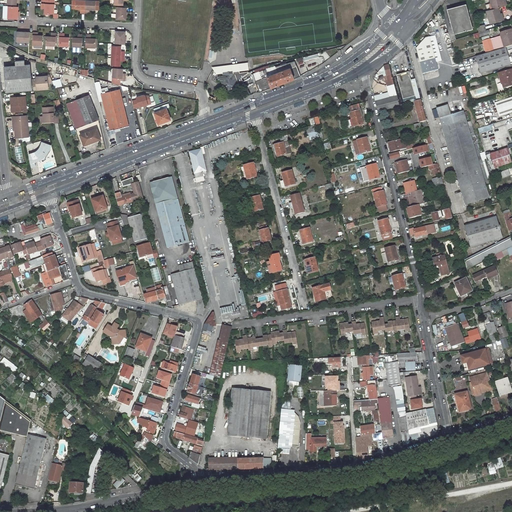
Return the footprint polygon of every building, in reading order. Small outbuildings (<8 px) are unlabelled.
[(82,10),(83,10),(83,13),(87,13),(87,0),(79,0),(77,0),(77,2),(74,2),(74,9),(77,9),(82,10)] [(91,10),(92,10),(101,10),(101,1),(87,0),(87,13),(90,13),(91,10)] [(489,0),(493,9),(498,8),(505,6),(503,0),(502,0),(489,0)] [(465,3),(447,8),(455,35),(473,30),(465,3)] [(55,15),(55,5),(43,4),(42,8),(46,8),(46,10),(46,15),(54,15),(55,15)] [(19,7),(8,6),(8,19),(18,19),(19,7)] [(117,20),(127,20),(128,8),(118,8),(117,20)] [(455,35),(447,8),(442,9),(450,36),(455,35)] [(490,24),(502,21),(500,14),(498,8),(493,9),(487,11),(490,24)] [(211,38),(219,39),(220,30),(213,29),(211,38)] [(507,47),(511,45),(511,30),(501,33),(502,35),(505,47),(507,47)] [(18,42),(30,43),(31,38),(31,33),(19,32),(18,42)] [(117,32),(116,44),(126,45),(127,32),(117,32)] [(39,36),(38,36),(38,33),(34,33),(34,46),(44,46),(44,36),(39,36)] [(47,37),(47,46),(48,46),(48,49),(55,49),(55,46),(57,46),(58,33),(54,33),(54,37),(52,37),(47,37)] [(65,34),(61,33),(60,46),(71,47),(71,38),(66,38),(65,38),(65,34)] [(81,38),(79,38),(74,38),(74,47),(84,48),(85,34),(81,34),(81,38)] [(97,48),(98,39),(93,39),(91,39),(91,35),(87,35),(87,48),(97,48)] [(502,35),(485,41),(489,52),(505,47),(502,35)] [(437,69),(429,37),(425,37),(416,48),(423,74),(437,69)] [(217,45),(210,44),(208,61),(209,63),(215,59),(217,45)] [(113,46),(113,56),(126,57),(126,53),(122,53),(122,51),(122,47),(113,46)] [(507,47),(505,47),(489,52),(475,56),(481,73),(511,64),(507,47)] [(126,57),(113,56),(113,60),(112,66),(121,67),(121,62),(122,60),(126,61),(126,57)] [(13,65),(12,57),(4,58),(5,66),(13,65)] [(32,89),(31,76),(30,64),(25,65),(24,60),(16,61),(16,66),(5,67),(7,92),(32,89)] [(260,91),(294,79),(301,76),(295,61),(275,67),(265,69),(253,74),(251,74),(254,81),(256,81),(260,91)] [(217,77),(217,80),(221,80),(226,94),(245,87),(242,78),(248,74),(248,72),(239,73),(239,71),(248,70),(247,64),(213,68),(216,73),(222,73),(223,76),(217,77)] [(378,111),(399,106),(388,65),(383,66),(387,81),(386,81),(387,87),(386,88),(389,98),(375,102),(378,111)] [(121,80),(127,80),(127,75),(124,75),(124,73),(124,68),(114,68),(114,83),(121,85),(121,80)] [(503,88),(511,85),(511,68),(498,73),(501,84),(502,84),(503,88)] [(397,76),(403,100),(415,97),(408,72),(397,76)] [(36,77),(37,88),(49,87),(48,83),(53,83),(50,74),(47,74),(48,76),(36,77)] [(55,88),(63,86),(61,78),(52,80),(55,88)] [(129,126),(120,90),(101,94),(110,131),(129,126)] [(149,98),(151,103),(163,99),(161,94),(149,98)] [(99,120),(89,95),(67,104),(76,128),(99,120)] [(26,96),(11,97),(11,106),(12,106),(13,108),(12,108),(12,112),(26,111),(26,96)] [(511,96),(494,103),(498,116),(511,111),(511,96)] [(414,102),(420,123),(426,121),(421,100),(414,102)] [(437,110),(440,119),(463,112),(460,102),(437,110)] [(357,104),(347,107),(351,120),(346,121),(348,128),(363,124),(362,122),(363,121),(362,116),(361,116),(359,109),(357,104)] [(43,107),(43,116),(44,122),(54,121),(54,115),(53,106),(43,107)] [(155,113),(159,124),(170,120),(166,108),(155,113)] [(488,179),(482,160),(478,161),(477,158),(481,157),(476,142),(473,143),(471,139),(475,138),(470,122),(466,123),(463,112),(440,119),(466,205),(490,198),(485,182),(484,180),(488,179)] [(27,116),(14,117),(15,130),(16,137),(28,137),(27,116)] [(491,129),(490,124),(477,128),(479,133),(491,129)] [(316,125),(306,127),(310,140),(320,137),(316,125)] [(80,135),(84,147),(93,144),(93,142),(100,139),(96,129),(80,135)] [(370,151),(366,138),(353,141),(356,155),(370,151)] [(406,147),(403,138),(388,142),(390,151),(406,147)] [(44,152),(46,149),(49,150),(51,145),(42,142),(41,145),(40,145),(39,148),(38,149),(36,151),(34,152),(33,153),(29,154),(32,167),(35,166),(35,162),(37,162),(38,161),(41,159),(44,157),(47,154),(44,152)] [(285,155),(282,143),(274,145),(277,157),(285,155)] [(425,145),(428,156),(435,154),(432,144),(428,145),(425,145)] [(203,172),(205,171),(200,149),(189,152),(194,173),(195,173),(197,182),(205,180),(203,172)] [(505,149),(490,153),(494,168),(509,163),(505,149)] [(406,160),(402,161),(395,163),(398,174),(409,171),(406,160)] [(244,165),(247,179),(257,177),(253,163),(244,165)] [(379,178),(375,164),(366,167),(369,180),(379,178)] [(438,164),(428,166),(429,171),(431,170),(433,176),(438,175),(436,169),(439,168),(438,164)] [(501,171),(503,177),(511,175),(509,169),(501,171)] [(291,171),(281,174),(283,180),(285,187),(295,184),(291,171)] [(442,176),(432,179),(435,187),(444,184),(442,176)] [(150,183),(167,247),(189,241),(172,177),(150,183)] [(132,178),(121,182),(122,187),(132,185),(134,184),(132,178)] [(406,193),(416,191),(413,180),(403,183),(406,193)] [(142,199),(138,183),(137,183),(132,185),(134,194),(121,198),(120,193),(115,194),(118,206),(142,199)] [(416,191),(406,193),(400,195),(401,199),(406,197),(408,207),(423,203),(420,190),(416,191)] [(383,191),(373,194),(376,207),(377,207),(379,213),(387,211),(385,205),(386,205),(383,191)] [(299,194),(290,196),(292,203),(293,208),(295,214),(303,212),(299,194)] [(107,208),(103,196),(92,200),(96,212),(107,208)] [(260,196),(250,198),(253,212),(263,209),(260,196)] [(69,207),(70,211),(72,217),(82,214),(78,200),(67,203),(68,207),(69,207)] [(423,203),(408,207),(403,209),(404,210),(407,210),(409,217),(405,217),(406,219),(421,215),(419,207),(424,205),(424,206),(427,206),(426,203),(423,203)] [(452,218),(452,217),(449,208),(432,213),(434,221),(439,219),(439,217),(445,216),(446,220),(452,218)] [(43,215),(46,225),(53,223),(49,213),(43,215)] [(144,221),(143,215),(127,219),(135,243),(147,240),(142,222),(144,221)] [(502,237),(495,217),(464,227),(471,247),(502,237)] [(387,219),(378,222),(381,235),(391,233),(387,219)] [(116,222),(106,225),(111,242),(121,239),(116,222)] [(39,231),(36,224),(21,226),(22,232),(20,232),(21,236),(25,235),(39,231)] [(415,237),(430,234),(428,226),(413,229),(413,228),(409,229),(410,236),(414,234),(415,237)] [(312,242),(309,228),(299,231),(303,244),(312,242)] [(260,231),(263,242),(271,240),(268,229),(260,231)] [(38,243),(40,250),(53,246),(50,237),(40,240),(41,242),(38,243)] [(466,270),(484,260),(511,245),(511,244),(511,240),(464,264),(466,270)] [(24,254),(27,253),(25,246),(21,247),(20,243),(11,246),(14,254),(23,252),(24,254)] [(25,246),(27,253),(28,255),(40,250),(38,243),(34,244),(34,243),(25,246)] [(3,244),(0,245),(0,246),(4,258),(8,257),(8,258),(13,256),(10,246),(5,247),(3,244)] [(90,245),(80,248),(84,262),(94,259),(90,245)] [(152,252),(150,245),(138,248),(140,258),(146,256),(148,260),(149,260),(151,267),(155,265),(154,258),(159,257),(157,251),(152,252)] [(385,249),(388,262),(398,260),(394,246),(385,249)] [(506,250),(493,256),(495,259),(508,253),(506,250)] [(55,255),(54,252),(52,253),(24,263),(26,268),(29,267),(30,268),(41,264),(41,265),(43,265),(46,272),(41,274),(46,287),(53,284),(51,278),(61,274),(63,282),(70,279),(65,264),(58,267),(54,256),(55,255)] [(279,259),(281,259),(279,253),(269,256),(273,273),(282,271),(279,259)] [(449,273),(449,271),(445,255),(442,256),(441,253),(436,254),(437,257),(433,259),(437,274),(440,273),(441,276),(449,273)] [(316,257),(304,260),(308,274),(319,271),(316,257)] [(126,270),(116,273),(119,283),(129,281),(129,283),(137,281),(136,280),(139,279),(134,262),(129,263),(130,268),(125,269),(126,270)] [(193,263),(179,267),(180,273),(172,275),(180,306),(197,302),(198,304),(196,314),(203,315),(204,306),(193,263)] [(463,264),(457,267),(459,272),(465,270),(463,264)] [(495,265),(488,267),(472,272),(473,277),(479,276),(487,273),(487,277),(498,274),(495,265)] [(16,266),(11,268),(14,277),(19,275),(16,266)] [(158,267),(151,269),(155,282),(162,280),(158,267)] [(99,268),(92,270),(93,274),(94,274),(95,277),(97,283),(102,281),(106,280),(103,271),(100,272),(99,268)] [(9,269),(8,269),(0,271),(0,281),(2,281),(13,278),(9,269)] [(106,280),(102,281),(103,285),(111,283),(109,278),(108,279),(105,270),(103,271),(106,280)] [(405,288),(402,274),(392,277),(395,291),(405,288)] [(465,278),(455,283),(462,295),(471,291),(465,278)] [(462,295),(455,283),(454,283),(460,296),(462,295)] [(330,284),(312,288),(312,289),(314,296),(315,302),(325,299),(323,292),(332,290),(330,284)] [(155,288),(159,300),(159,301),(166,300),(162,285),(155,287),(155,288)] [(159,300),(155,288),(150,289),(151,290),(147,291),(148,294),(144,295),(146,303),(159,300)] [(281,311),(293,308),(288,289),(277,292),(281,311)] [(64,304),(61,293),(50,296),(54,312),(61,310),(61,307),(64,304)] [(89,299),(80,297),(79,300),(83,306),(89,299)] [(27,310),(34,320),(42,314),(32,300),(24,305),(27,310)] [(70,322),(80,309),(83,307),(74,301),(69,310),(67,309),(63,316),(70,322)] [(86,326),(90,319),(96,310),(101,302),(96,301),(93,306),(92,305),(84,319),(81,323),(86,326)] [(101,302),(96,310),(97,310),(89,323),(96,328),(104,315),(101,313),(103,311),(101,310),(105,303),(101,302)] [(24,312),(31,322),(34,320),(27,310),(24,312)] [(446,326),(458,321),(455,313),(443,317),(446,326)] [(495,340),(492,333),(496,332),(493,322),(489,323),(487,318),(486,313),(481,315),(491,342),(495,340)] [(462,317),(459,318),(463,328),(468,326),(467,321),(465,316),(463,317),(462,317)] [(377,331),(385,330),(385,325),(384,317),(380,318),(380,321),(372,322),(374,334),(378,334),(377,331)] [(409,320),(400,321),(400,317),(396,318),(396,321),(398,331),(405,330),(406,332),(410,331),(409,320)] [(46,320),(40,326),(42,329),(48,323),(46,320)] [(386,332),(393,332),(394,333),(398,333),(398,331),(396,321),(388,323),(388,325),(385,325),(385,330),(386,332)] [(352,324),(353,332),(354,335),(362,334),(362,336),(366,335),(364,323),(356,324),(356,322),(352,322),(352,324)] [(116,330),(119,325),(115,323),(112,327),(108,324),(103,332),(108,335),(109,332),(112,334),(112,337),(112,344),(120,343),(124,337),(126,337),(125,330),(120,331),(119,332),(116,330)] [(340,324),(342,336),(346,335),(346,333),(353,332),(352,324),(349,325),(348,323),(340,324)] [(458,323),(448,326),(454,345),(464,342),(458,323)] [(175,336),(177,327),(167,324),(163,334),(168,335),(169,335),(175,336)] [(222,377),(232,326),(221,324),(211,375),(222,377)] [(504,325),(501,326),(503,333),(501,334),(498,335),(499,338),(508,335),(504,325)] [(465,338),(466,343),(481,338),(478,328),(468,332),(469,336),(465,338)] [(295,332),(287,333),(287,331),(283,331),(283,333),(284,341),(284,344),(292,343),(292,345),(297,344),(295,332)] [(277,342),(284,341),(283,333),(279,333),(279,332),(271,333),(271,335),(272,345),(277,344),(277,342)] [(173,348),(179,349),(181,350),(184,339),(183,339),(184,334),(178,333),(176,337),(177,337),(178,338),(175,347),(174,347),(173,348)] [(141,335),(136,348),(142,350),(141,354),(145,355),(146,352),(151,340),(151,339),(141,335)] [(272,345),(271,335),(263,336),(263,339),(259,339),(260,347),(268,346),(268,347),(273,347),(272,345)] [(248,349),(247,339),(246,336),(242,336),(243,340),(235,341),(236,353),(241,352),(240,350),(248,349)] [(252,348),(260,347),(259,339),(255,339),(255,337),(247,339),(248,349),(248,350),(253,350),(252,348)] [(506,337),(500,339),(503,349),(509,347),(506,337)] [(150,357),(156,342),(151,340),(146,352),(145,355),(150,357)] [(134,350),(127,347),(124,354),(131,357),(134,350)] [(489,364),(485,349),(465,354),(467,362),(471,361),(473,368),(489,364)] [(396,354),(397,362),(398,367),(406,367),(405,362),(418,361),(417,353),(416,353),(410,353),(396,354)] [(77,365),(81,358),(75,355),(71,361),(77,365)] [(102,363),(89,355),(84,363),(97,372),(102,363)] [(365,356),(357,356),(358,365),(366,364),(365,356)] [(336,367),(340,367),(339,358),(328,359),(328,358),(321,358),(321,363),(323,363),(323,366),(336,365),(336,367)] [(4,366),(8,368),(7,369),(9,370),(13,365),(7,361),(6,362),(4,366)] [(169,364),(163,362),(161,368),(175,372),(178,364),(170,361),(169,364)] [(397,362),(385,364),(388,386),(401,384),(398,367),(397,362)] [(121,376),(132,379),(135,367),(124,364),(121,376)] [(300,365),(290,364),(290,368),(289,380),(289,383),(289,384),(290,385),(291,385),(292,384),(293,383),(293,381),(299,381),(300,365)] [(369,375),(372,375),(372,367),(363,367),(363,373),(362,373),(362,377),(364,377),(364,380),(369,380),(369,375)] [(149,369),(143,386),(152,390),(159,373),(149,369)] [(22,372),(18,377),(23,381),(27,376),(22,372)] [(492,385),(487,373),(470,377),(471,382),(469,383),(472,396),(476,395),(481,394),(480,388),(492,385)] [(11,383),(15,378),(11,375),(7,379),(11,383)] [(200,377),(193,375),(190,383),(198,386),(200,377)] [(307,392),(323,391),(322,376),(307,376),(307,392)] [(416,377),(406,378),(408,397),(419,395),(418,388),(416,377)] [(511,391),(508,378),(496,382),(501,397),(511,392),(511,391)] [(367,381),(368,390),(370,390),(370,400),(376,400),(374,381),(367,381)] [(195,394),(198,386),(190,383),(187,392),(195,394)] [(492,385),(480,388),(481,394),(495,391),(492,385)] [(119,402),(131,405),(134,391),(122,388),(119,402)] [(324,391),(324,395),(324,406),(328,406),(336,406),(336,390),(324,391)] [(470,404),(467,392),(454,394),(458,407),(470,404)] [(267,396),(233,394),(229,439),(263,443),(267,396)] [(0,430),(27,437),(28,435),(31,420),(0,395),(0,430)] [(51,404),(54,401),(48,395),(44,399),(51,404)] [(197,408),(200,399),(187,395),(185,400),(193,402),(191,406),(195,407),(197,408)] [(377,400),(378,405),(379,415),(381,426),(382,432),(382,438),(393,436),(388,396),(386,396),(386,398),(377,399),(377,400)] [(161,413),(165,401),(149,397),(145,408),(161,413)] [(422,397),(411,400),(413,410),(425,408),(422,397)] [(493,400),(497,413),(502,411),(497,398),(493,400)] [(376,400),(370,400),(366,400),(359,401),(354,401),(354,410),(357,409),(357,404),(362,404),(362,410),(367,410),(367,411),(370,411),(370,410),(375,410),(374,405),(378,405),(377,400),(376,400)] [(195,407),(191,406),(186,405),(185,407),(183,407),(180,417),(190,420),(195,407)] [(138,417),(142,408),(135,406),(131,414),(138,417)] [(293,411),(294,410),(291,410),(282,409),(278,451),(290,452),(290,448),(291,448),(291,444),(298,445),(300,422),(298,415),(293,411)] [(405,414),(406,416),(408,429),(420,426),(429,424),(426,410),(405,414)] [(75,420),(72,418),(68,414),(65,417),(73,423),(75,420)] [(379,415),(373,416),(374,426),(381,426),(379,415)] [(340,416),(332,416),(332,423),(334,423),(335,441),(344,441),(344,434),(343,434),(343,426),(343,422),(340,423),(340,416)] [(408,431),(408,429),(406,416),(398,417),(401,433),(408,431)] [(157,423),(152,421),(140,417),(138,422),(140,423),(140,424),(141,425),(148,428),(147,430),(149,431),(149,432),(153,433),(157,423)] [(177,424),(176,430),(185,433),(187,427),(177,424)] [(381,426),(374,426),(360,428),(360,436),(371,434),(382,432),(381,426)] [(421,432),(420,426),(408,429),(408,431),(409,434),(421,432)] [(204,440),(174,431),(173,436),(195,443),(190,458),(198,464),(204,440)] [(97,441),(100,437),(96,433),(94,435),(93,434),(91,436),(90,434),(88,436),(100,448),(102,446),(100,445),(101,444),(97,441)] [(326,447),(326,442),(321,442),(321,439),(316,439),(316,442),(311,442),(311,434),(306,434),(307,449),(311,449),(311,452),(317,452),(317,447),(326,447)] [(372,441),(371,441),(371,434),(360,436),(356,437),(358,458),(372,457),(372,441)] [(19,486),(22,486),(34,489),(46,439),(28,435),(27,437),(15,485),(19,486)] [(9,455),(0,453),(0,485),(1,486),(2,486),(3,486),(4,483),(2,483),(9,455)] [(123,468),(126,465),(118,458),(115,461),(123,468)] [(210,472),(263,469),(263,458),(209,462),(210,472)] [(273,458),(263,458),(263,469),(272,468),(273,462),(273,458)] [(496,469),(504,467),(502,459),(494,460),(495,463),(489,464),(490,471),(496,470),(496,469)] [(51,465),(47,481),(58,484),(62,468),(51,465)] [(138,482),(141,479),(137,474),(135,472),(132,476),(138,482)] [(83,495),(83,484),(84,477),(82,477),(82,484),(70,483),(70,492),(78,493),(78,495),(83,495)]
